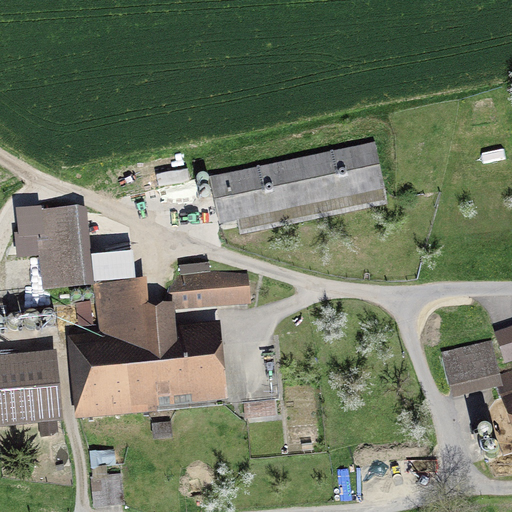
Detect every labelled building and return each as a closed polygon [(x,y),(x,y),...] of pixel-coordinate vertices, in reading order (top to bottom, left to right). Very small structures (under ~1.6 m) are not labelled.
[(385,192),(374,141),(213,175),(224,225),(385,192)] [(91,285),(84,210),(38,214),(46,289),(91,285)] [(244,299),(242,279),(206,269),(206,262),(169,266),(168,290),(170,306),(244,299)] [(212,337),(168,341),(168,311),(145,314),(135,282),(99,285),(105,347),(73,350),(80,418),(155,411),(153,393),(216,386),(212,337)] [(511,330),(496,336),(505,361),(511,358),(511,330)] [(491,341),(442,353),(450,387),(500,375),(491,341)] [(0,426),(50,421),(45,367),(0,370),(0,426)] [(511,371),(498,377),(511,413),(511,371)] [(55,422),(41,424),(42,433),(56,432),(55,422)] [(170,423),(154,425),(155,437),(171,436),(170,423)] [(120,475),(92,478),(95,507),(123,504),(120,475)]
